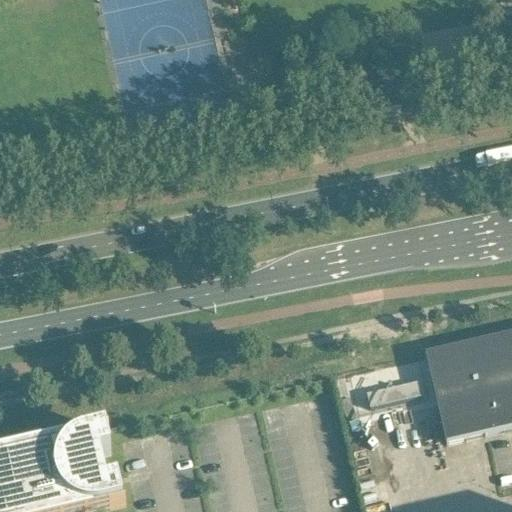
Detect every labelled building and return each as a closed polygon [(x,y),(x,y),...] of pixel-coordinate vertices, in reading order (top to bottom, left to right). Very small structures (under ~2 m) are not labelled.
[(395,82),(346,90),(351,119),(400,111),(395,82)] [(261,125),(283,94),(271,86),(249,117),(261,125)] [(511,433),(511,339),(426,359),(447,449),(511,433)] [(366,396),(369,409),(422,397),(418,384),(366,396)] [(123,507),(118,486),(107,488),(100,460),(112,457),(107,436),(109,435),(109,433),(0,458),(0,511),(111,511),(126,509),(125,506),(123,507)]
